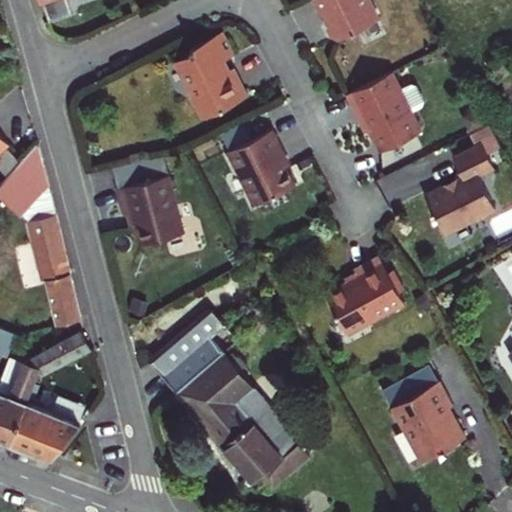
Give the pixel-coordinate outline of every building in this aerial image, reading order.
[(42,0),(48,15),(71,8),(68,0),(42,0)] [(314,0),(319,8),(322,6),(328,17),(325,22),(329,31),(336,34),(376,14),(367,0),(314,0)] [(191,48),(173,56),(202,114),(247,92),(234,63),(228,66),(223,56),(232,51),(221,28),(189,43),(191,48)] [(511,60),(507,53),(486,65),(495,79),(511,68),(511,60)] [(400,86),(391,68),(346,91),(354,107),(359,105),(370,127),(380,148),(421,129),(411,109),(421,104),(423,98),(416,83),(410,81),(400,86)] [(364,129),(370,127),(359,105),(354,107),(364,129)] [(271,125),(228,149),(256,200),(295,180),(280,150),(284,148),(271,125)] [(37,141),(0,182),(0,193),(21,212),(35,196),(49,193),(37,141)] [(482,143),(452,157),(460,170),(454,173),(456,178),(425,193),(442,231),(473,216),(478,218),(486,213),(489,208),(495,206),(478,172),(492,165),(482,143)] [(148,154),(116,161),(128,211),(135,210),(142,240),(186,231),(172,172),(152,176),(148,154)] [(21,212),(27,218),(54,212),(49,193),(35,196),(21,212)] [(47,277),(57,322),(79,316),(54,212),(27,218),(42,278),(47,277)] [(379,256),(354,270),(357,276),(326,294),(348,333),(405,302),(379,256)] [(151,360),(210,309),(207,305),(144,360),(168,388),(172,385),(151,360)] [(237,339),(210,309),(151,360),(172,385),(174,388),(252,477),(258,472),(283,451),(284,452),(296,441),(298,439),(237,368),(245,360),(231,344),(237,339)] [(0,347),(12,352),(21,332),(0,324),(0,347)] [(3,375),(0,381),(0,436),(8,440),(28,393),(39,368),(43,372),(89,349),(92,346),(81,330),(28,361),(11,355),(3,375)] [(438,377),(390,402),(420,457),(465,433),(449,404),(452,402),(438,377)] [(55,404),(82,415),(88,399),(62,388),(55,404)] [(8,440),(50,457),(83,416),(82,415),(55,404),(28,393),(8,440)] [(307,454),(296,441),(284,452),(283,451),(258,472),(271,486),(307,454)]
